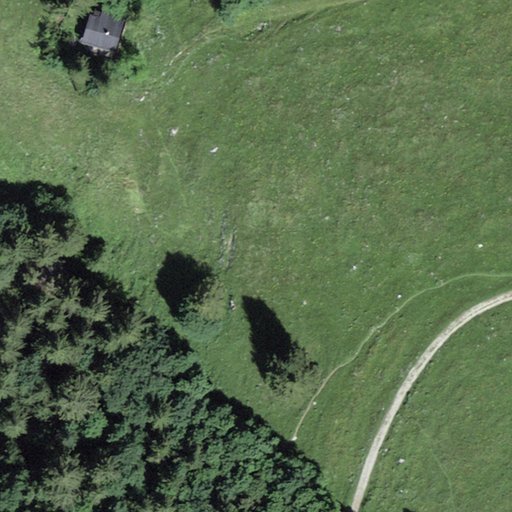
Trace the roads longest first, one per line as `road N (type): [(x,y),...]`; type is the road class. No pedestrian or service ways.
road 1 (track): [(354,511),(377,444),(411,382),(456,328),(511,298)]
road 2 (track): [(332,0),(209,32)]
